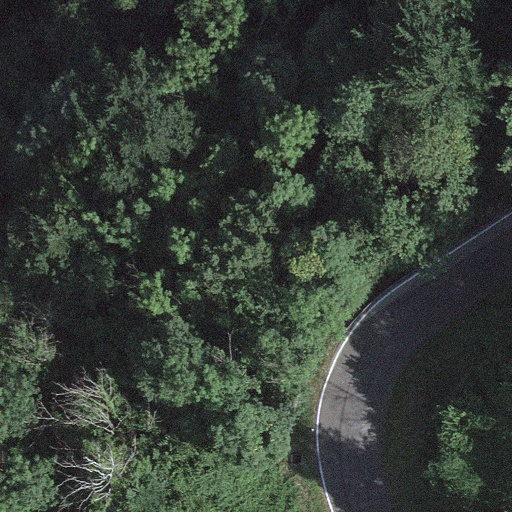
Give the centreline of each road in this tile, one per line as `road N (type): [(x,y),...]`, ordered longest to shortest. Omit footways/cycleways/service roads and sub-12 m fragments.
road 1 (track): [(423,0),(409,40),(322,128),(279,156),(189,176),(139,202),(98,258),(68,357),(86,511)]
road 2 (tertiary): [(363,511),(348,452),(359,375),(401,323),(511,242)]
